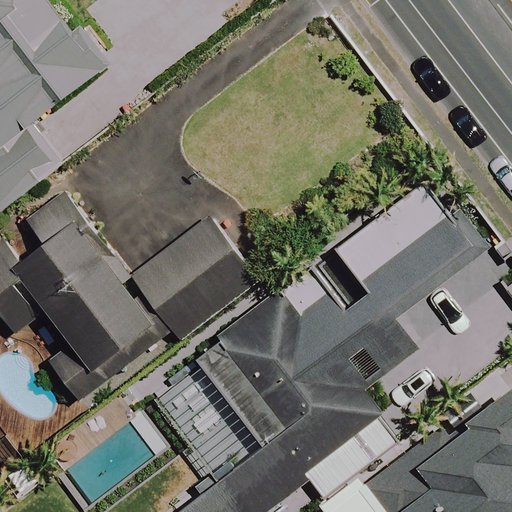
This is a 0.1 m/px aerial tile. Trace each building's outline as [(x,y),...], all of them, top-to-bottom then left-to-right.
[(0,0),(0,152),(97,74),(38,0),(0,0)] [(467,251),(422,191),(333,257),(365,298),(345,313),(309,265),(208,340),(214,348),(147,398),(213,487),(178,511),(265,511),(304,483),(319,502),(398,443),(379,418),(359,392),(414,351),(385,312),(467,251)] [(157,328),(124,279),(66,194),(0,238),(0,343),(16,333),(57,395),(157,328)] [(124,279),(157,328),(169,346),(253,290),(207,223),(124,279)] [(511,511),(511,400),(499,383),(362,483),(382,511),(511,511)]
